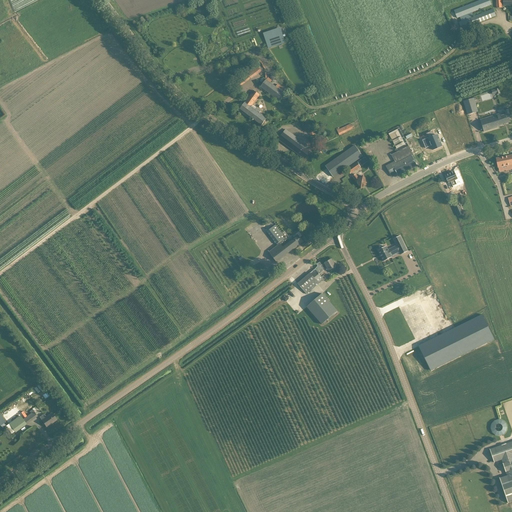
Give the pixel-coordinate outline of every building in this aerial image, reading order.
[(481,0),(454,11),(457,18),(491,5),(489,0),(481,0)] [(493,9),(459,23),(461,30),(496,16),(493,9)] [(281,28),(270,32),(273,40),(284,36),(281,28)] [(237,89),(251,79),(247,72),(233,83),(237,89)] [(276,87),(266,79),(260,87),(280,102),(286,94),(277,87),(279,85),(278,84),(276,87)] [(254,90),(243,106),(240,110),(261,126),(264,122),(267,118),(251,107),(260,95),(254,90)] [(463,101),(467,115),(478,112),(474,98),(463,101)] [(484,132),(501,127),(500,125),(511,122),(508,115),(510,114),(508,109),(504,111),(506,115),(501,116),(500,114),(480,120),(484,132)] [(300,128),(306,131),(308,133),(312,128),(306,124),(304,126),(302,125),(300,128)] [(336,129),(339,136),(353,129),(351,124),(339,129),(338,128),(336,129)] [(286,130),(282,135),(279,139),(305,159),(310,152),(305,148),(307,146),(286,130)] [(428,138),(422,140),(425,148),(431,146),(433,150),(438,148),(441,147),(442,146),(440,142),(441,142),(440,139),(439,139),(438,135),(429,139),(428,138)] [(363,156),(355,146),(326,166),(333,177),(363,156)] [(409,146),(398,151),(400,154),(393,157),(395,161),(396,164),(411,155),(412,156),(414,155),(409,146)] [(417,166),(412,156),(411,155),(396,164),(395,161),(393,157),(400,154),(398,151),(391,155),(395,161),(386,166),(391,177),(396,174),(397,174),(398,176),(417,166)] [(496,158),(497,163),(498,168),(511,165),(511,160),(511,155),(496,158)] [(351,174),(361,167),(357,163),(348,170),(351,174)] [(460,177),(459,175),(457,170),(454,172),(454,171),(445,175),(447,180),(448,182),(450,182),(453,189),(457,188),(454,180),(460,177)] [(359,179),(356,174),(352,177),(361,189),(368,183),(366,179),(363,176),(359,179)] [(454,208),(458,217),(464,214),(460,205),(454,208)] [(303,241),(300,238),(298,235),(290,241),(286,237),(286,238),(276,225),(275,226),(267,231),(267,232),(278,246),(269,253),(273,258),(276,262),(303,241)] [(390,253),(398,249),(401,255),(407,252),(400,236),(394,239),(397,246),(388,250),(386,246),(384,247),(384,246),(380,248),(380,249),(378,250),(384,261),(392,257),(390,253)] [(311,274),(310,273),(298,284),(307,294),(324,280),(319,275),(323,272),(322,270),(327,267),(328,271),(331,269),(336,267),(332,259),(325,263),(322,265),(320,262),(317,264),(318,266),(316,268),(315,269),(316,270),(311,274)] [(323,294),(307,307),(322,324),(337,311),(323,294)] [(482,315),(459,326),(419,346),(431,370),(494,339),(482,315)] [(30,412),(31,413),(23,419),(20,416),(9,424),(15,433),(38,416),(32,410),(30,412)] [(52,413),(46,417),(44,414),(39,417),(42,420),(44,423),(46,427),(57,420),(54,416),(52,413)] [(489,423),(494,437),(507,432),(502,418),(489,423)] [(490,449),(494,462),(495,462),(494,462),(502,460),(503,463),(506,472),(507,476),(500,478),(508,503),(508,502),(511,501),(511,441),(506,444),(502,445),(490,449)]
